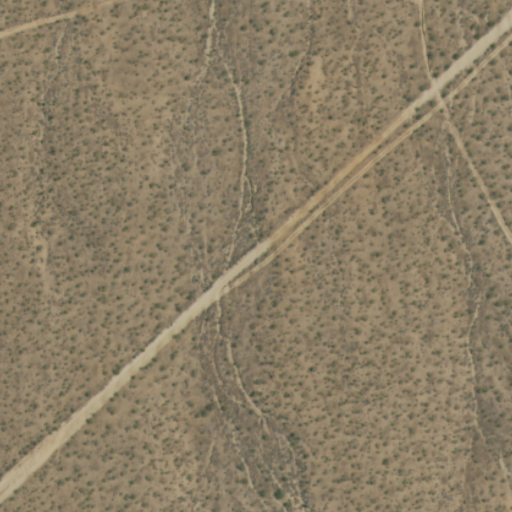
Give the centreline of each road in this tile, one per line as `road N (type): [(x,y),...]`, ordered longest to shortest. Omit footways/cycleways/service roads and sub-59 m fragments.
road 1 (track): [(511,22),(0,482)]
road 2 (track): [(0,37),(115,0)]
